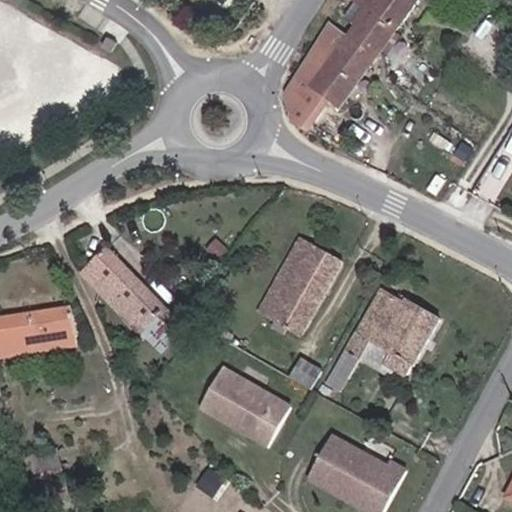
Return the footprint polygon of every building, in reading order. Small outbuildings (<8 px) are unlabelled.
[(341,0),(357,11),(339,34),(372,54),(413,0),(341,0)] [(320,59),(352,81),(372,54),(339,34),(320,59)] [(113,55),(121,44),(111,37),(104,47),(113,55)] [(333,106),(352,81),(320,59),(301,85),(333,106)] [(258,315),(299,336),(338,261),(297,240),(258,315)] [(77,273),(150,354),(178,323),(107,244),(77,273)] [(333,385),(348,392),(375,341),(388,348),(383,358),(406,370),(434,311),(385,286),(333,385)] [(0,323),(0,362),(63,350),(58,312),(0,323)] [(300,358),(290,375),(311,388),(322,371),(300,358)] [(238,377),(222,368),(202,402),(232,420),(234,429),(266,448),(290,408),(253,386),(250,390),(235,381),(238,377)] [(232,420),(202,402),(199,408),(234,429),(232,420)] [(396,470),(342,442),(323,479),(354,495),(356,504),(370,511),(396,511),(416,475),(399,466),(396,470)] [(356,504),(354,495),(323,479),(319,485),(356,504)] [(511,511),(511,479),(498,506),(509,511),(511,511)]
